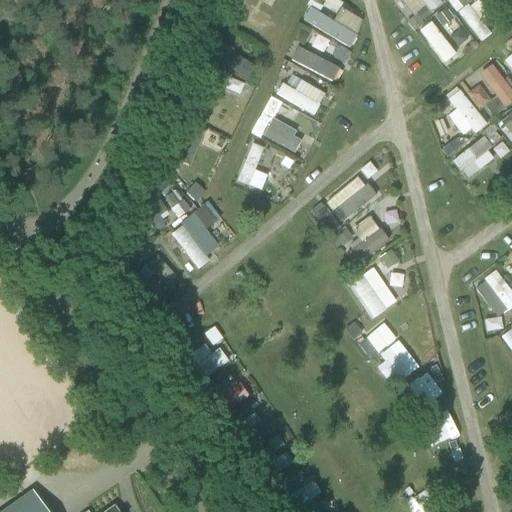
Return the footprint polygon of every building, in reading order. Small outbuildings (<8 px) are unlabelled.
[(310,0),(309,3),(319,9),(323,0),(310,0)] [(400,0),(419,21),(441,2),(439,0),(400,0)] [(474,0),(458,11),(479,42),(498,29),(477,0),(474,0)] [(444,64),(456,55),(431,21),(418,31),(444,64)] [(459,32),(449,39),(457,48),(466,41),(459,32)] [(309,35),(302,47),(336,65),(342,53),(309,35)] [(207,38),(200,52),(212,58),(219,44),(207,38)] [(295,47),(289,60),(329,78),(335,64),(295,47)] [(477,76),(482,83),(467,93),(479,111),(494,101),(501,110),(511,103),(488,69),(477,76)] [(300,80),(295,90),(281,83),(274,95),(315,116),(326,94),(300,80)] [(460,89),(447,99),(455,110),(447,116),(465,139),(486,123),(460,89)] [(307,135),(291,126),(298,113),(270,97),(251,131),(295,156),(307,135)] [(511,111),(497,122),(511,143),(511,111)] [(452,161),(467,180),(496,157),(481,138),(452,161)] [(358,176),(324,204),(341,224),(375,196),(358,176)] [(167,226),(188,211),(170,187),(149,202),(167,226)] [(134,211),(121,221),(129,231),(142,221),(134,211)] [(369,215),(337,239),(356,266),(389,242),(369,215)] [(172,234),(198,270),(209,261),(183,226),(172,234)] [(145,267),(136,274),(143,283),(152,276),(145,267)] [(511,292),(503,280),(491,289),(499,300),(493,305),(507,323),(511,319),(511,292)] [(496,326),(486,328),(488,335),(498,333),(496,326)] [(511,353),(511,328),(501,336),(511,353)] [(255,414),(264,406),(243,381),(218,401),(244,433),(260,420),(255,414)] [(45,511),(31,492),(2,511),(45,511)]
